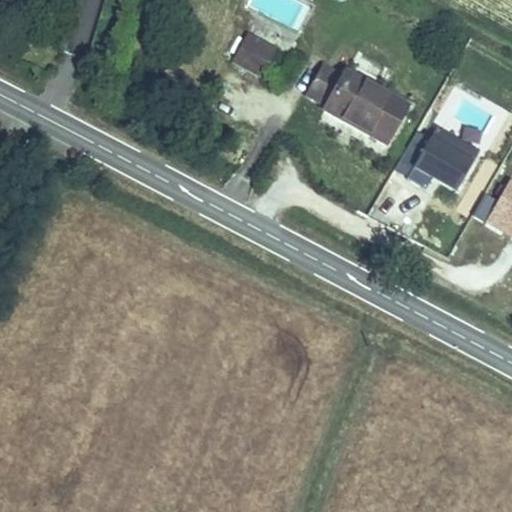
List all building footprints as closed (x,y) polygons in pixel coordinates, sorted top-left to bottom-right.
[(278,45),(251,29),(235,56),(262,72),(278,45)] [(344,78),(325,67),(309,95),(329,107),(326,111),(386,145),(407,107),(347,72),(344,78)] [(437,130),(408,180),(427,191),(433,180),(436,176),(460,189),(480,154),(437,130)] [(460,189),(436,176),(433,180),(457,194),(460,189)] [(511,183),(488,223),(511,236),(511,183)]
